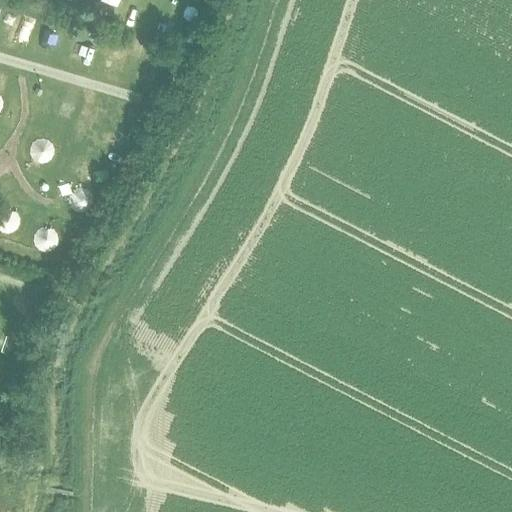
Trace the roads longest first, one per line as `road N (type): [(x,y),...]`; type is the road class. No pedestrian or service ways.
road 1 (track): [(74,493),(85,349),(223,113),(266,0)]
road 2 (track): [(43,487),(47,358),(198,101)]
